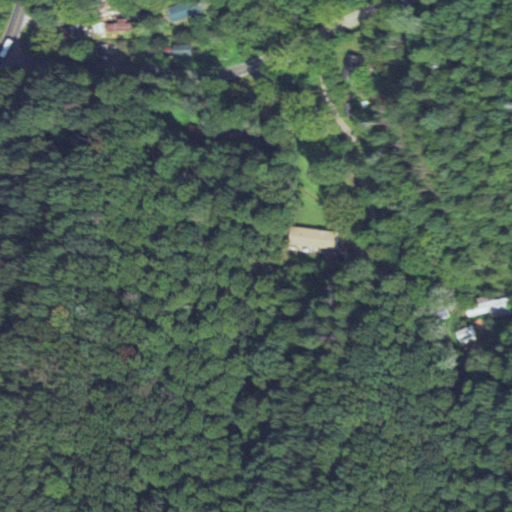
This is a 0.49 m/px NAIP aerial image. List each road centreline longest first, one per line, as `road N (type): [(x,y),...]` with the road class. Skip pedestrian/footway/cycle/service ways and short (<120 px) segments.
road 1 (residential): [(395,0),(230,72),(0,64)]
road 2 (residential): [(511,205),(470,199),(392,152),(313,39)]
